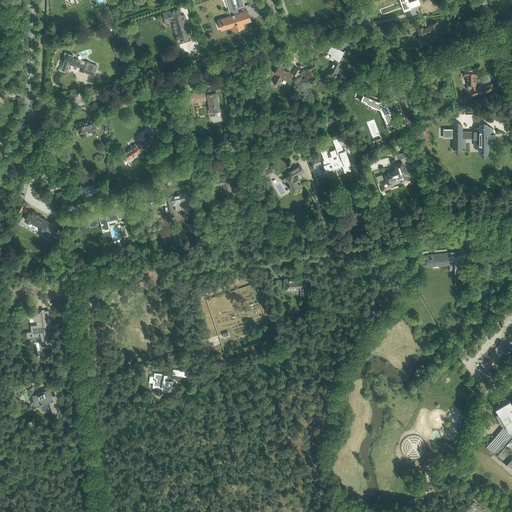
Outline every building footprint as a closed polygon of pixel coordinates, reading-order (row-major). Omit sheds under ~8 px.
[(230,16),(222,19),(223,22),(223,23),(223,25),(224,24),(225,28),(232,26),(234,30),(243,27),(242,23),(246,22),(243,12),(239,13),(238,14),(236,9),(237,9),(245,6),(244,6),(242,0),(226,0),(231,16),(230,16)] [(399,0),(401,2),(402,1),(405,10),(411,8),(409,2),(407,0),(399,0)] [(189,35),(185,20),(186,20),(185,15),(182,16),(179,7),(179,8),(162,13),(165,22),(172,20),(173,24),(177,22),(179,28),(178,28),(180,35),(176,36),(178,42),(188,39),(187,36),(189,35)] [(423,27),(422,27),(417,29),(420,38),(426,36),(425,34),(432,32),(432,33),(439,31),(436,23),(429,25),(430,27),(424,29),(423,27)] [(105,27),(103,30),(110,34),(111,31),(112,29),(111,24),(109,24),(104,26),(105,27)] [(341,64),(338,62),(340,59),(341,59),(345,51),(344,52),(331,45),(327,53),(332,55),(330,59),(333,60),(327,73),(335,77),(336,75),(336,74),(341,64)] [(80,61),(72,58),(73,57),(70,56),(69,58),(65,56),(64,61),(62,69),(67,70),(67,68),(68,68),(69,63),(78,66),(80,61)] [(274,72),(277,74),(278,74),(273,82),(278,85),(281,79),(283,80),(284,78),(288,80),(291,74),(283,69),(284,68),(281,66),(284,61),(280,59),(277,64),(278,65),(274,72)] [(81,63),(80,67),(83,68),(82,71),(81,71),(81,72),(85,73),(85,72),(92,74),(93,71),(94,69),(96,69),(97,65),(88,62),(88,61),(85,60),(85,61),(84,64),(81,63)] [(292,73),(297,76),(300,70),(295,67),(292,73)] [(476,69),(464,69),(464,75),(467,75),(467,84),(466,86),(466,88),(467,90),(468,91),(470,94),(471,96),(482,92),(481,91),(482,90),(482,89),(481,89),(480,86),(477,87),(475,84),(475,74),(476,74),(476,69)] [(192,93),(185,94),(187,102),(193,101),(194,102),(208,100),(209,107),(212,106),(213,112),(219,110),(217,97),(216,93),(214,93),(214,91),(200,93),(199,92),(192,93)] [(359,99),(370,104),(377,107),(380,109),(386,124),(388,130),(389,129),(394,127),(395,128),(393,122),(390,114),(391,114),(387,104),(390,103),(389,103),(387,98),(389,97),(389,96),(378,100),(377,100),(376,100),(378,98),(378,97),(373,95),(372,98),(371,97),(368,96),(361,93),(361,94),(362,94),(359,99)] [(405,97),(400,99),(405,111),(408,110),(405,102),(406,101),(405,97)] [(206,107),(198,107),(198,116),(206,116),(206,107)] [(323,121),(324,125),(325,124),(326,127),(331,126),(330,122),(340,120),(339,117),(336,118),(336,117),(329,118),(330,119),(323,121)] [(76,124),(77,128),(78,130),(80,129),(81,133),(86,132),(86,131),(91,129),(91,130),(97,128),(94,118),(88,120),(88,122),(84,123),(83,121),(76,124)] [(445,130),(445,136),(449,136),(449,138),(453,138),(453,145),(462,145),(462,138),(469,138),(474,138),(474,140),(474,147),(479,146),(479,153),(487,153),(487,146),(495,138),(487,138),(486,126),(478,126),(478,128),(474,128),(474,131),(469,131),(462,131),(462,129),(462,125),(453,125),(453,128),(453,129),(453,130),(449,130),(445,130)] [(146,147),(148,151),(155,147),(156,144),(152,141),(154,137),(150,135),(147,142),(144,144),(146,147)] [(170,144),(172,151),(179,148),(176,142),(170,144)] [(134,156),(139,153),(141,151),(144,149),(140,143),(136,145),(135,144),(131,147),(132,148),(124,153),(128,159),(134,155),(134,156)] [(323,144),(317,146),(320,153),(321,152),(324,160),(323,160),(324,164),(323,165),(325,170),(332,168),(331,164),(340,160),(344,172),(351,170),(348,164),(350,164),(345,150),(343,150),(342,146),(336,149),(337,153),(337,154),(335,148),(330,150),(331,154),(332,156),(328,157),(327,155),(325,149),(323,144)] [(380,183),(378,184),(379,184),(380,183),(382,189),(388,187),(386,182),(390,181),(391,183),(392,183),(391,180),(398,178),(399,181),(399,182),(400,181),(400,180),(406,179),(405,176),(406,175),(406,174),(407,174),(407,173),(405,174),(403,167),(405,167),(404,166),(403,166),(401,159),(406,157),(404,153),(394,156),(393,156),(393,157),(394,156),(396,163),(394,164),(395,168),(394,168),(394,169),(387,171),(388,173),(384,174),(383,174),(385,178),(381,179),(381,180),(379,181),(380,183)] [(233,173),(240,171),(236,160),(229,162),(233,173)] [(289,186),(292,192),(301,186),(300,184),(300,183),(300,182),(299,182),(298,181),(300,180),(297,175),(304,171),(300,165),(290,171),(292,173),(286,177),(288,180),(284,182),(287,187),(288,186),(288,187),(289,186)] [(275,171),(272,167),(264,172),(267,176),(275,171)] [(214,179),(215,184),(223,183),(228,198),(234,196),(231,184),(232,184),(231,177),(214,179)] [(94,183),(76,188),(77,193),(80,192),(81,192),(81,193),(82,193),(83,192),(83,191),(82,191),(82,190),(84,190),(86,195),(88,196),(89,196),(90,195),(91,195),(90,193),(97,191),(94,183)] [(162,200),(157,201),(158,205),(164,204),(166,213),(167,212),(168,216),(176,214),(175,208),(176,208),(176,207),(175,207),(174,201),(176,201),(185,199),(183,193),(163,198),(163,199),(162,200)] [(99,214),(88,217),(90,226),(98,224),(98,223),(101,222),(103,231),(109,229),(107,221),(118,218),(116,210),(116,209),(105,212),(104,209),(98,211),(99,214)] [(30,211),(25,219),(30,222),(31,221),(40,226),(39,227),(44,230),(46,225),(52,229),(54,234),(60,232),(55,220),(49,222),(38,216),(38,214),(34,212),(34,213),(30,211)] [(426,257),(427,262),(428,262),(428,264),(436,264),(440,263),(445,263),(448,263),(447,257),(453,256),(453,258),(455,271),(455,273),(460,273),(459,266),(466,265),(466,264),(464,253),(451,254),(451,252),(451,251),(447,252),(446,248),(434,250),(435,253),(429,254),(428,251),(429,251),(429,250),(422,251),(422,254),(422,255),(427,254),(427,257),(426,257)] [(284,281),(284,282),(285,286),(288,286),(289,289),(300,288),(301,294),(308,293),(306,279),(300,280),(300,281),(293,282),(293,278),(284,279),(285,281),(284,281)] [(386,287),(390,291),(392,289),(394,291),(400,285),(394,279),(386,287)] [(26,332),(27,337),(27,338),(41,336),(41,341),(40,341),(41,343),(42,343),(42,346),(52,345),(51,331),(52,331),(49,331),(48,326),(50,326),(49,313),(49,310),(42,311),(43,321),(41,321),(41,319),(37,319),(37,324),(30,325),(31,331),(26,332)] [(188,377),(189,371),(173,368),(172,374),(188,377)] [(150,376),(149,382),(153,383),(153,387),(162,388),(162,391),(167,392),(172,393),(173,381),(168,380),(169,380),(169,379),(169,374),(159,373),(158,377),(150,376)] [(50,389),(32,396),(35,405),(38,404),(39,407),(41,409),(43,410),(45,411),(47,411),(50,411),(52,410),(53,412),(60,410),(56,398),(54,399),(50,389)] [(501,406),(498,403),(497,403),(499,405),(496,406),(498,411),(495,413),(503,426),(506,424),(509,429),(511,427),(511,403),(511,404),(509,399),(502,403),(503,405),(501,406)] [(472,501),(466,510),(469,511),(472,511),(473,511),(492,511),(493,511),(488,508),(488,509),(477,501),(477,500),(473,497),(471,500),(472,501)]
